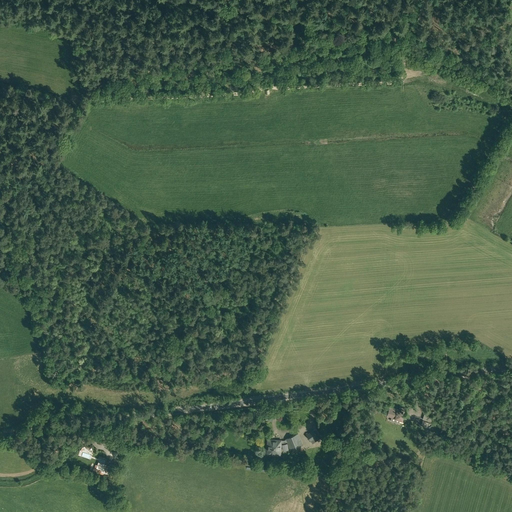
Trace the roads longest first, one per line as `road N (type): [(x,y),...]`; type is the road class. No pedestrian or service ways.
road 1 (unclassified): [(511,368),(0,436)]
road 2 (track): [(406,45),(394,83),(128,99)]
road 3 (track): [(142,0),(406,45)]
